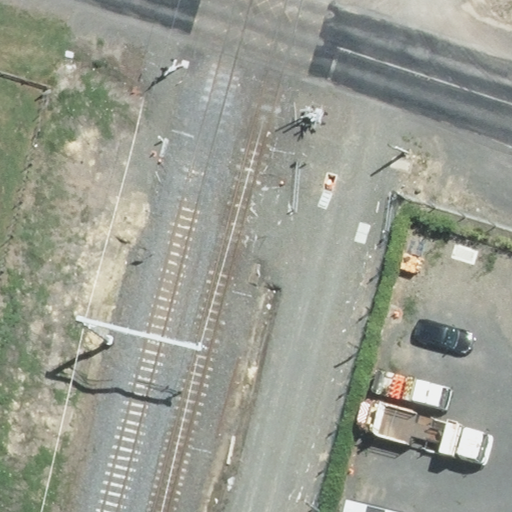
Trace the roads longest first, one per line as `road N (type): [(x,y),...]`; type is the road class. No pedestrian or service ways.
road 1 (track): [(269,511),(389,62)]
road 2 (tertiary): [(193,0),(511,102)]
